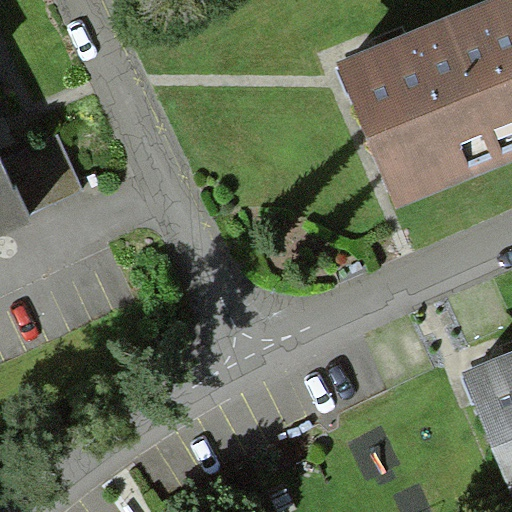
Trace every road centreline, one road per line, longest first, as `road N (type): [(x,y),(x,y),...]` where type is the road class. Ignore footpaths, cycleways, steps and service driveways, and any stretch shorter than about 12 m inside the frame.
road 1 (residential): [(249,357),(84,0)]
road 2 (residential): [(249,357),(511,230)]
road 3 (residential): [(16,511),(114,435),(249,357)]
